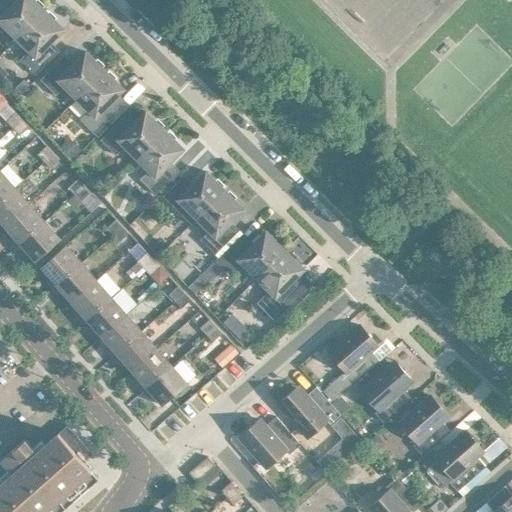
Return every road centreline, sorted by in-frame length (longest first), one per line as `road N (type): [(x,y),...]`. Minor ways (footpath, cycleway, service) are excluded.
road 1 (residential): [(371,263),(108,0)]
road 2 (residential): [(197,415),(371,263)]
road 3 (unclassified): [(140,464),(0,302)]
road 4 (residential): [(511,390),(371,263)]
road 5 (residential): [(281,511),(197,415)]
